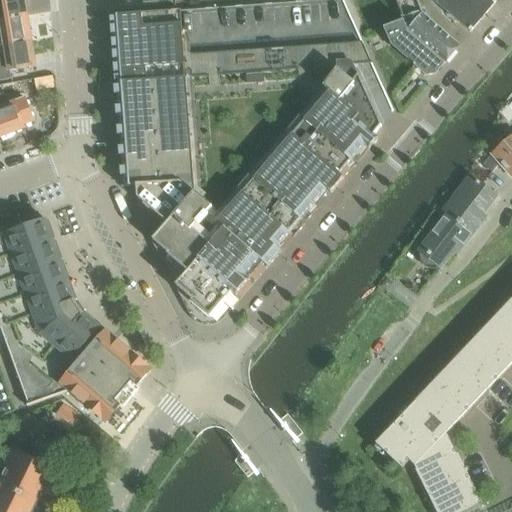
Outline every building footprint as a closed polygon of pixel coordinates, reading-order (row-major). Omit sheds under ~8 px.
[(0,0),(0,20),(0,22),(28,17),(24,0),(0,0)] [(221,322),(224,320),(281,253),(277,249),(289,235),(293,239),(305,225),(301,221),(303,219),(306,222),(318,208),(315,205),(327,191),(331,194),(344,179),(356,165),(352,161),(358,154),(362,157),(368,150),(369,151),(379,140),(374,136),(387,121),(386,120),(394,111),(344,0),(309,0),(111,16),(114,47),(125,189),(137,188),(138,200),(168,225),(160,234),(152,244),(190,317),(192,320),(195,322),(198,324),(201,326),(205,327),(208,327),(212,327),(215,326),(218,324),(221,322)] [(143,0),(144,10),(173,8),(172,0),(143,0)] [(423,17),(416,0),(394,0),(403,24),(408,35),(444,64),(459,46),(423,17)] [(470,33),(495,3),(491,0),(430,0),(430,1),(470,33)] [(0,22),(4,47),(32,42),(28,17),(0,22)] [(435,76),(444,64),(408,35),(403,24),(385,31),(390,44),(428,77),(435,76)] [(36,67),(32,42),(4,47),(7,63),(0,64),(0,73),(9,72),(36,67)] [(16,103),(0,109),(0,127),(4,138),(26,130),(16,103)] [(511,179),(511,135),(502,145),(498,144),(493,148),(493,153),(490,155),(511,179)] [(490,159),(484,166),(491,171),(497,164),(490,159)] [(462,196),(449,213),(474,232),(479,226),(475,223),(495,197),(479,184),(470,177),(458,193),(462,196)] [(449,213),(418,253),(420,254),(419,258),(420,262),(422,265),(425,268),(429,269),(434,269),(437,268),(439,269),(457,245),(462,249),(474,232),(449,213)] [(46,220),(0,236),(0,331),(1,331),(9,353),(28,406),(27,406),(28,408),(71,392),(106,423),(120,406),(123,402),(126,398),(127,399),(130,395),(129,395),(132,391),(136,387),(137,388),(150,371),(106,334),(106,335),(102,339),(96,334),(100,330),(100,329),(99,327),(98,328),(83,315),(84,315),(83,313),(75,302),(74,302),(68,283),(68,281),(67,281),(60,263),(61,263),(60,261),(59,261),(53,243),(54,243),(53,241),(52,241),(46,222),(46,220)] [(387,279),(380,288),(387,293),(392,287),(391,283),(387,279)] [(447,434),(511,365),(511,301),(376,445),(402,470),(410,462),(415,466),(417,470),(416,471),(436,511),(467,511),(482,504),(447,434)] [(59,403),(42,409),(45,416),(48,424),(65,418),(59,403)] [(48,487),(55,473),(12,452),(5,466),(10,469),(0,488),(0,511),(30,511),(44,485),(48,487)]
